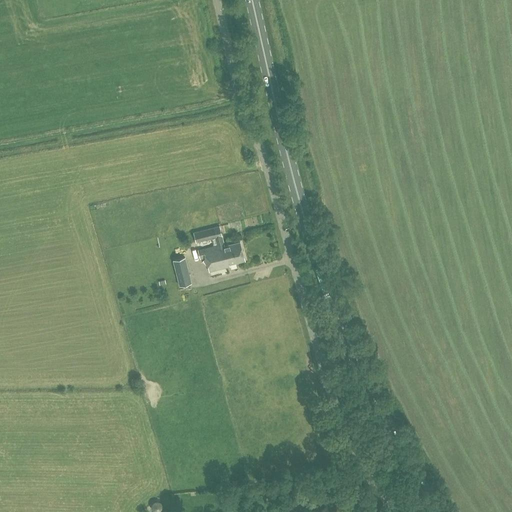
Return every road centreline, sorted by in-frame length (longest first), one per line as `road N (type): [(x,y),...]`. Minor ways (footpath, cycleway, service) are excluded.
road 1 (unclassified): [(218,0),(238,94),(337,412),(397,511)]
road 2 (primary): [(432,511),(328,290),(253,0)]
